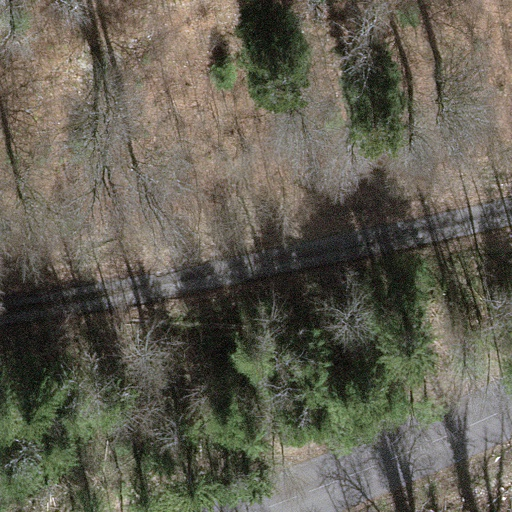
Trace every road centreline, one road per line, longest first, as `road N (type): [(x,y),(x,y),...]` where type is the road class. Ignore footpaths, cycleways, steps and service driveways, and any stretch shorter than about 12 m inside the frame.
road 1 (track): [(511,194),(0,303)]
road 2 (secondary): [(511,398),(226,511)]
